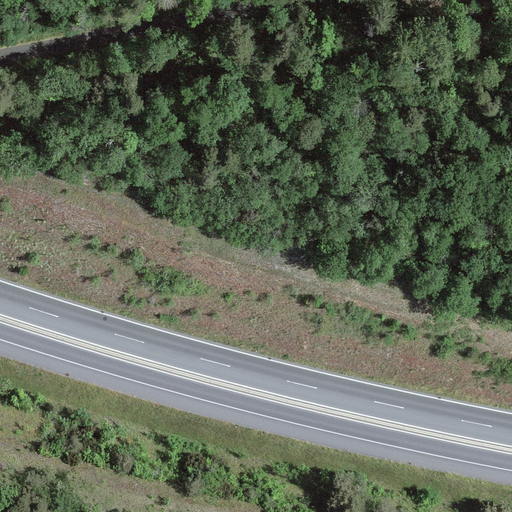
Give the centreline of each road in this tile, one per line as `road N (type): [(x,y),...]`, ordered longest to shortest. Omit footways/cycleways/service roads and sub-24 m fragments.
road 1 (trunk): [(511,430),(215,362),(0,298)]
road 2 (trunk): [(0,331),(206,393),(511,462)]
road 3 (track): [(0,54),(236,0)]
